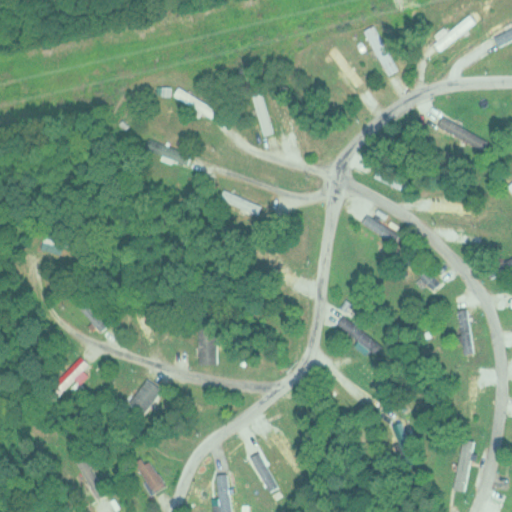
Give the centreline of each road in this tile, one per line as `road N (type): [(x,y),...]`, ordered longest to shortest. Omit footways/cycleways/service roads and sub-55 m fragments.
road 1 (residential): [(511,80),(427,87),(359,138),(335,185),(306,361),(205,443),(170,511)]
road 2 (residential): [(473,511),(500,400),(500,349),(488,302),(428,234),(338,177)]
road 3 (residential): [(288,381),(226,383),(60,326)]
road 4 (residential): [(198,160),(285,192),(334,193)]
road 5 (residential): [(338,177),(244,145),(217,120)]
